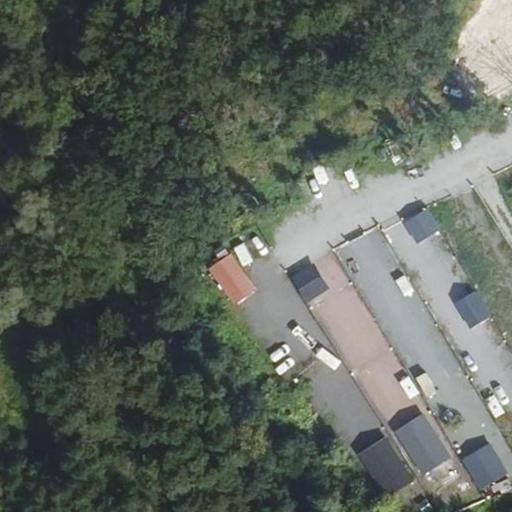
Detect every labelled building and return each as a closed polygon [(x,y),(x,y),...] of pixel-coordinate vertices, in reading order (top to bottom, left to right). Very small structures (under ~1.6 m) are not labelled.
[(340,246),(418,387),(448,370),(453,378),(464,372),(381,223),(340,246)] [(264,284),(246,251),(215,267),(233,301),(264,284)] [(511,382),(511,352),(506,342),(476,358),(494,392),(511,382)] [(414,472),(396,438),(365,455),(384,489),(414,472)] [(511,477),(511,475),(495,443),(464,460),(483,494),(511,477)]
